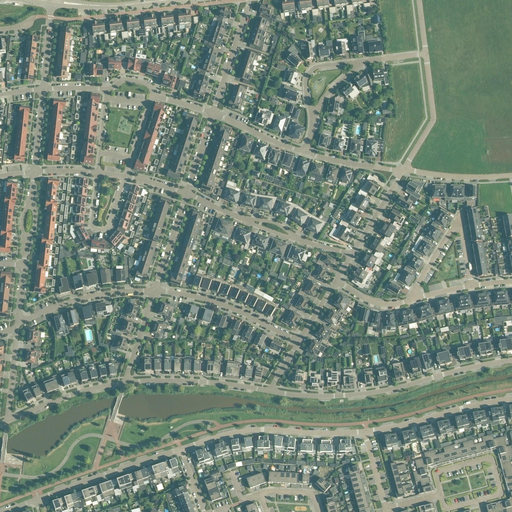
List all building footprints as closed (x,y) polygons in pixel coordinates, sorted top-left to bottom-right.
[(265,14),(264,17),(270,19),(271,16),(269,15),(271,9),(270,9),(271,7),(266,6),(266,7),(262,6),(260,12),(265,14)] [(220,16),(218,16),(217,19),(223,21),(224,18),(229,20),(232,14),(227,12),(228,11),(223,9),(223,11),(222,10),(220,16)] [(269,22),(270,19),(264,17),(263,20),(258,18),(256,24),(267,27),(269,22)] [(222,24),(223,21),(217,19),(216,22),(214,27),(225,31),(227,25),(222,24)] [(266,32),(267,27),(256,24),(255,29),(266,32)] [(73,30),(67,29),(67,27),(62,28),(62,29),(61,29),(61,34),(70,35),(72,36),(73,30)] [(224,34),(225,31),(214,27),(213,32),(215,33),(224,36),(224,34)] [(264,37),(266,32),(255,29),(253,33),(253,34),(264,37)] [(213,38),(222,41),(224,36),(215,33),(213,32),(211,37),(213,38)] [(352,44),(352,49),(353,48),(354,53),(354,54),(358,54),(358,55),(363,54),(362,47),(362,44),(362,43),(365,42),(364,32),(358,33),(359,38),(352,39),(352,40),(353,44),(352,44)] [(265,38),(264,37),(253,34),(251,39),(264,43),(265,38)] [(372,36),(366,37),(367,44),(369,44),(370,53),(374,53),(377,53),(377,52),(381,52),(380,42),(373,43),(372,36)] [(220,46),(222,41),(213,38),(211,37),(209,43),(208,46),(214,48),(215,45),(220,46)] [(264,47),(263,46),(264,43),(251,39),(250,42),(250,44),(255,46),(254,49),(262,52),(264,47)] [(344,50),(345,49),(348,48),(347,39),(341,40),(341,41),(342,40),(342,41),(341,42),(337,42),(337,44),(335,44),(336,56),(344,55),(344,50)] [(307,55),(307,59),(313,59),(313,56),(316,55),(315,40),(311,41),(311,43),(306,44),(301,45),(301,46),(300,46),(300,47),(300,48),(301,49),(301,50),(306,49),(307,55)] [(333,52),(332,41),(326,42),(327,47),(319,48),(320,57),(320,58),(324,58),(324,57),(330,56),(329,53),(333,52)] [(297,68),(302,62),(298,59),(298,58),(298,59),(296,57),(295,56),(298,53),(293,45),(288,51),(292,54),(289,58),(288,57),(285,61),(288,63),(290,62),(297,68)] [(213,51),(214,48),(208,46),(207,49),(208,49),(207,55),(208,55),(217,57),(218,52),(213,51)] [(247,52),(245,57),(254,60),(256,61),(258,56),(261,57),(262,54),(253,51),(252,54),(247,52)] [(139,72),(140,65),(144,66),(145,60),(146,56),(141,55),(140,59),(135,58),(133,72),(136,72),(139,72)] [(114,60),(108,60),(108,56),(105,56),(105,62),(108,62),(108,70),(114,70),(114,60)] [(124,63),(125,56),(121,56),(120,57),(114,57),(114,60),(114,70),(120,70),(120,62),(124,63)] [(135,58),(129,58),(129,57),(125,56),(124,63),(128,63),(127,70),(130,71),(133,72),(135,58)] [(257,61),(256,61),(254,60),(245,57),(244,63),(252,65),(255,66),(257,61)] [(151,76),(155,63),(149,61),(150,61),(145,60),(144,66),(147,67),(145,74),(151,76)] [(96,77),(96,67),(90,67),(90,63),(87,63),(86,70),(90,70),(90,77),(96,77)] [(151,76),(157,78),(159,70),(162,71),(164,64),(161,63),(161,65),(155,63),(151,76)] [(253,71),(255,66),(252,65),(244,63),(242,67),(242,68),(251,71),(253,71)] [(211,73),(213,68),(204,65),(205,65),(202,64),(200,69),(199,72),(205,74),(206,71),(211,73)] [(253,71),(251,71),(242,68),(240,73),(249,76),(251,76),(253,71)] [(296,71),(289,68),(288,72),(290,73),(289,78),(288,78),(287,78),(285,82),(294,85),(296,82),(296,81),(296,79),(297,79),(298,75),(295,74),(296,71)] [(374,76),(374,80),(375,80),(384,79),(385,86),(388,85),(387,73),(384,73),(384,70),(383,70),(380,71),(380,70),(379,71),(378,71),(377,71),(374,71),(373,71),(373,72),(372,72),(373,75),(374,75),(373,76),(374,76)] [(204,77),(205,74),(199,72),(198,75),(197,81),(208,84),(209,79),(204,77)] [(167,87),(171,75),(165,73),(161,85),(167,87)] [(247,81),(249,76),(240,73),(239,78),(244,80),(243,83),(249,85),(250,82),(247,81)] [(173,89),(176,79),(176,77),(176,76),(171,75),(167,87),(173,89)] [(369,87),(373,86),(370,75),(366,76),(366,77),(364,77),(362,75),(360,77),(359,76),(355,80),(354,81),(360,88),(363,86),(364,88),(367,87),(369,86),(369,87)] [(206,89),(208,84),(197,81),(195,86),(206,89)] [(236,86),(234,91),(245,95),(247,90),(248,87),(242,85),(241,88),(236,86)] [(342,92),(341,93),(343,95),(344,95),(346,98),(351,93),(355,97),(360,93),(355,86),(352,88),(349,85),(341,91),(342,92)] [(204,94),(206,89),(195,86),(193,91),(204,94)] [(287,93),(285,99),(296,103),(297,101),(298,101),(299,97),(298,96),(299,94),(292,92),(293,89),(285,86),(283,92),(287,93)] [(205,94),(204,94),(193,91),(193,90),(191,96),(194,97),(194,98),(197,99),(197,98),(203,100),(205,94)] [(245,95),(234,91),(232,96),(243,100),(245,95)] [(99,96),(87,94),(86,102),(88,102),(98,103),(99,96)] [(242,105),(243,100),(232,96),(231,101),(231,102),(242,105)] [(329,113),(338,115),(339,103),(343,104),(344,100),(339,96),(336,98),(335,98),(335,101),(331,100),(331,101),(331,104),(330,108),(330,109),(329,110),(329,111),(329,112),(329,113)] [(242,105),(231,102),(231,101),(230,101),(229,107),(235,109),(234,110),(237,110),(238,110),(241,111),(242,105)] [(167,107),(156,103),(153,111),(163,114),(165,114),(167,107)] [(17,112),(19,112),(28,113),(28,114),(29,108),(24,107),(24,106),(21,105),(20,107),(18,106),(17,112)] [(274,115),(274,114),(273,116),(271,116),(271,114),(268,112),(268,111),(264,110),(264,111),(260,110),(259,114),(257,113),(255,118),(257,119),(256,122),(259,123),(259,125),(263,126),(264,125),(266,126),(266,125),(266,124),(267,124),(268,124),(268,123),(271,124),(274,115)] [(162,119),(163,114),(153,111),(152,116),(162,119)] [(198,117),(187,114),(185,119),(187,120),(188,120),(196,123),(198,117)] [(290,117),(283,115),(282,119),(278,117),(277,121),(275,120),(273,126),(275,127),(274,130),(279,131),(280,128),(285,130),(290,117)] [(160,124),(162,119),(152,116),(150,121),(160,124)] [(195,128),(196,123),(188,120),(187,120),(186,125),(195,128)] [(158,129),(160,124),(150,121),(148,126),(158,129)] [(294,123),(290,136),(294,138),(294,139),(297,140),(297,139),(298,139),(299,136),(300,136),(300,135),(302,135),(303,130),(296,128),(297,124),(294,123)] [(193,133),(195,128),(186,125),(184,130),(193,133)] [(157,134),(158,129),(148,126),(147,131),(157,134)] [(220,133),(229,135),(229,136),(230,136),(232,131),(230,130),(230,128),(227,127),(227,129),(222,127),(220,133)] [(191,138),(193,133),(184,130),(182,135),(191,138)] [(155,139),(157,134),(147,131),(145,136),(155,139)] [(227,141),(229,136),(229,135),(220,133),(219,138),(227,141)] [(190,144),(191,138),(182,135),(181,141),(190,144)] [(327,143),(331,145),(333,138),(329,137),(329,136),(325,135),(324,136),(322,135),(321,139),(320,139),(319,143),(320,143),(319,147),(323,148),(323,147),(326,148),(327,143)] [(153,145),(155,139),(145,136),(143,141),(153,145)] [(251,139),(250,139),(248,138),(245,137),(242,144),(240,143),(240,144),(239,144),(237,150),(241,151),(241,149),(249,152),(253,141),(251,140),(251,139)] [(337,140),(336,140),(334,150),(341,152),(342,149),(346,150),(348,139),(342,137),(342,138),(342,140),(337,139),(337,140)] [(226,146),(227,141),(219,138),(217,143),(226,146)] [(351,150),(350,154),(353,154),(353,155),(357,155),(359,155),(360,146),(364,146),(364,140),(361,139),(360,142),(352,141),(352,146),(351,146),(350,150),(351,150)] [(380,152),(381,140),(374,139),(374,143),(372,143),(372,142),(368,142),(368,143),(367,143),(367,146),(368,146),(367,148),(367,149),(367,150),(366,150),(366,153),(367,154),(370,155),(370,156),(371,157),(371,156),(373,156),(373,157),(374,157),(374,154),(375,155),(376,152),(380,152)] [(152,150),(153,145),(143,141),(142,146),(152,150)] [(188,149),(190,144),(181,141),(179,146),(188,149)] [(224,151),(226,146),(217,143),(215,148),(224,151)] [(266,147),(265,146),(264,147),(263,146),(262,145),(259,144),(258,144),(255,155),(259,156),(258,159),(265,161),(268,151),(265,150),(266,147)] [(150,155),(152,150),(142,146),(140,151),(150,155)] [(186,154),(188,149),(179,146),(177,151),(186,154)] [(222,156),(224,151),(215,148),(213,153),(222,156)] [(270,160),(269,164),(275,166),(275,167),(279,168),(281,161),(278,160),(280,153),(273,150),(272,154),(271,154),(269,159),(270,160)] [(148,160),(150,155),(140,151),(138,156),(148,160)] [(185,159),(186,154),(177,151),(176,156),(185,159)] [(221,161),(222,156),(213,153),(212,158),(221,161)] [(293,157),(286,154),(286,156),(284,155),(281,161),(284,162),(283,165),(284,165),(283,169),(292,172),(294,165),(291,164),(293,157)] [(92,165),(93,157),(82,156),(82,155),(81,155),(80,163),(92,165)] [(147,165),(148,160),(138,156),(137,162),(147,165)] [(183,164),(185,159),(176,156),(174,161),(183,164)] [(219,166),(221,161),(212,158),(210,163),(219,166)] [(181,169),(183,164),(174,161),(172,166),(181,169)] [(305,164),(306,162),(301,161),(300,164),(298,164),(297,168),(299,169),(298,172),(304,174),(303,176),(307,177),(310,169),(307,168),(308,164),(305,164)] [(146,173),(148,165),(147,165),(137,162),(134,169),(146,173)] [(217,172),(219,166),(210,163),(208,169),(217,172)] [(319,166),(319,165),(318,165),(318,164),(317,164),(316,164),(316,165),(314,165),(312,173),(311,177),(319,179),(318,182),(321,183),(324,176),(321,175),(323,167),(319,166)] [(335,169),(334,169),(335,167),(332,167),(331,168),(331,167),(330,170),(329,169),(328,173),(329,173),(327,179),(334,181),(333,184),(336,185),(338,179),(335,178),(338,171),(336,170),(336,171),(334,171),(335,169)] [(216,177),(217,172),(208,169),(207,174),(216,177)] [(178,180),(180,174),(171,171),(168,170),(166,176),(178,180)] [(344,170),(341,179),(343,180),(342,183),(346,184),(347,181),(352,183),(354,177),(351,176),(352,174),(349,173),(349,172),(348,172),(348,171),(345,170),(345,171),(344,170)] [(214,182),(216,177),(207,174),(205,179),(214,182)] [(368,180),(365,184),(376,191),(377,192),(380,187),(377,184),(374,182),(376,180),(369,176),(367,179),(368,180)] [(75,189),(87,190),(86,190),(87,187),(88,181),(88,182),(88,180),(85,180),(84,180),(76,179),(75,186),(78,186),(78,189),(75,189)] [(214,182),(205,179),(203,184),(214,187),(214,188),(216,182),(214,182)] [(415,193),(418,187),(421,183),(414,182),(412,183),(411,183),(410,182),(406,188),(407,189),(409,190),(407,193),(406,192),(405,192),(411,195),(418,199),(419,200),(421,197),(415,193)] [(212,193),(214,187),(203,184),(201,189),(206,191),(206,192),(209,193),(210,192),(212,193)] [(376,191),(365,184),(362,189),(362,188),(360,191),(366,195),(368,193),(373,196),(376,191)] [(131,185),(130,186),(131,186),(129,192),(129,195),(128,194),(128,195),(139,198),(136,197),(137,195),(140,196),(142,189),(135,186),(135,187),(134,186),(131,185)] [(234,191),(236,188),(226,185),(223,196),(226,197),(225,199),(228,200),(229,201),(230,201),(234,191)] [(87,190),(75,189),(74,195),(77,195),(77,198),(74,198),(86,199),(85,199),(85,196),(86,196),(87,190)] [(241,196),(242,195),(243,191),(240,190),(239,193),(234,191),(230,201),(232,202),(233,202),(236,203),(236,201),(239,202),(241,196)] [(370,203),(370,202),(370,201),(364,198),(366,195),(360,191),(358,195),(361,196),(358,201),(367,206),(368,206),(370,203)] [(257,207),(259,195),(251,193),(250,196),(247,207),(249,207),(250,207),(253,208),(253,206),(257,207)] [(139,198),(128,195),(126,201),(127,201),(126,203),(125,203),(137,207),(133,206),(134,203),(137,204),(139,198)] [(250,196),(245,195),(242,195),(241,196),(239,202),(243,203),(242,205),(245,206),(246,206),(247,207),(250,196)] [(265,210),(267,196),(259,195),(257,207),(260,207),(259,209),(262,210),(264,210),(265,210)] [(414,205),(418,199),(411,195),(409,199),(408,199),(408,200),(405,198),(404,199),(401,197),(397,203),(408,210),(412,203),(414,205)] [(276,203),(277,198),(267,196),(265,210),(266,210),(268,211),(268,210),(271,211),(271,209),(274,209),(276,203)] [(86,199),(74,198),(73,204),(76,205),(76,207),(73,207),(85,209),(85,208),(84,208),(84,206),(85,206),(86,199)] [(171,201),(161,198),(159,203),(169,206),(171,201)] [(290,215),(296,205),(286,201),(285,204),(281,214),(283,215),(284,215),(287,216),(287,214),(290,215)] [(364,211),(367,206),(358,201),(355,205),(352,204),(351,207),(357,210),(358,208),(364,211)] [(285,204),(280,202),(279,204),(276,203),(274,209),(277,210),(276,212),(279,213),(280,214),(281,214),(285,204)] [(137,207),(125,203),(123,209),(124,210),(123,212),(122,212),(134,216),(131,215),(131,212),(135,213),(137,207)] [(169,206),(159,203),(160,203),(158,208),(167,211),(168,206),(169,206)] [(296,222),(304,210),(296,205),(290,215),(293,217),(292,219),(294,220),(294,221),(295,221),(296,222)] [(85,209),(73,207),(72,214),(75,214),(75,217),(72,216),(72,217),(84,218),(83,218),(83,215),(84,215),(85,209)] [(355,213),(357,210),(351,207),(349,210),(347,215),(349,216),(358,222),(361,217),(355,213)] [(450,217),(447,215),(448,212),(442,208),(437,216),(448,223),(450,219),(449,219),(450,217)] [(305,225),(311,215),(304,210),(296,222),(298,223),(297,223),(299,224),(299,223),(301,225),(302,223),(305,225)] [(204,214),(194,211),(193,216),(202,219),(204,214)] [(396,221),(394,223),(400,227),(402,224),(401,224),(405,218),(400,215),(400,214),(396,212),(396,213),(393,211),(390,216),(390,217),(396,221)] [(134,216),(122,212),(120,218),(121,219),(120,221),(119,221),(131,225),(128,224),(129,221),(132,222),(134,216)] [(312,231),(318,219),(311,215),(305,225),(308,227),(307,228),(309,230),(311,231),(311,230),(312,231)] [(202,220),(202,219),(193,216),(192,216),(193,217),(191,222),(200,224),(202,219),(202,220)] [(349,216),(346,221),(343,219),(341,222),(347,226),(349,223),(355,227),(355,226),(356,226),(358,222),(349,216)] [(411,216),(409,219),(418,224),(420,221),(411,216)] [(448,223),(437,216),(432,223),(439,227),(441,225),(444,227),(445,225),(446,226),(448,223)] [(84,218),(72,217),(71,223),(74,223),(74,226),(82,227),(82,224),(83,224),(84,218)] [(327,223),(318,219),(312,231),(313,232),(314,232),(317,234),(318,232),(321,233),(327,223)] [(221,234),(226,221),(223,220),(222,221),(220,220),(219,222),(216,221),(212,231),(221,234)] [(131,225),(119,221),(117,227),(118,227),(117,230),(125,233),(126,230),(129,231),(131,225)] [(231,227),(232,224),(230,223),(230,222),(226,221),(221,234),(230,238),(234,228),(231,227)] [(346,228),(347,226),(341,222),(339,225),(340,225),(337,230),(348,237),(352,232),(346,228)] [(398,230),(400,227),(394,223),(392,226),(387,223),(386,224),(385,223),(383,227),(393,233),(395,229),(398,230)] [(441,232),(437,230),(439,227),(432,223),(428,231),(439,238),(441,234),(440,234),(441,232)] [(86,233),(84,229),(83,227),(82,227),(74,226),(74,229),(75,231),(73,232),(76,238),(75,238),(75,239),(86,233)] [(393,233),(383,227),(380,231),(381,232),(380,233),(386,236),(385,239),(391,242),(393,240),(392,239),(395,235),(393,233)] [(240,242),(245,230),(241,229),(241,230),(238,229),(236,235),(233,234),(230,243),(233,244),(235,240),(240,242)] [(125,233),(117,230),(116,231),(116,230),(111,235),(121,243),(125,238),(122,236),(124,234),(125,233)] [(248,240),(250,233),(248,232),(245,230),(240,242),(246,244),(244,249),(247,250),(248,248),(251,241),(248,240)] [(348,237),(337,230),(334,235),(334,234),(332,237),(338,241),(340,238),(345,242),(346,241),(347,241),(349,238),(348,237)] [(439,238),(428,231),(423,238),(430,242),(431,240),(435,242),(436,240),(437,241),(439,238)] [(89,240),(88,239),(89,238),(88,237),(86,233),(75,239),(78,244),(81,242),(84,247),(88,248),(89,240)] [(157,242),(158,237),(150,234),(148,239),(157,242)] [(258,248),(263,236),(258,234),(258,235),(257,235),(254,241),(251,240),(251,241),(248,248),(252,250),(252,247),(255,248),(256,246),(259,247),(258,248)] [(111,235),(109,239),(107,240),(108,241),(107,242),(106,250),(110,250),(114,246),(116,248),(121,243),(111,235)] [(267,253),(269,247),(266,246),(268,239),(267,239),(268,238),(263,236),(258,248),(257,250),(263,252),(262,254),(266,255),(267,253)] [(98,239),(94,238),(94,239),(92,239),(92,240),(89,240),(88,248),(91,248),(91,249),(97,249),(98,239)] [(389,246),(391,242),(385,239),(383,241),(377,238),(377,239),(376,239),(373,242),(383,249),(386,244),(389,246)] [(432,247),(428,245),(430,242),(423,238),(419,246),(430,252),(432,249),(431,249),(432,247)] [(107,242),(104,241),(102,240),(103,239),(98,239),(97,249),(103,250),(103,249),(106,250),(107,242)] [(156,244),(147,241),(146,247),(154,249),(156,244)] [(276,254),(281,242),(277,241),(277,242),(275,241),(272,248),(269,247),(267,253),(270,254),(271,252),(276,254)] [(284,243),(281,242),(276,254),(282,256),(281,259),(284,260),(287,254),(286,254),(284,253),(287,245),(284,244),(284,243)] [(381,253),(383,249),(373,242),(371,246),(372,247),(371,248),(377,251),(375,254),(382,258),(383,255),(381,253)] [(430,252),(419,246),(414,253),(421,257),(422,255),(426,257),(427,255),(428,256),(430,252)] [(299,249),(296,248),(295,248),(293,247),(291,253),(287,251),(286,254),(287,254),(284,260),(284,261),(287,262),(289,258),(294,260),(299,249)] [(302,250),(299,249),(294,260),(294,261),(304,265),(307,258),(303,256),(305,252),(302,251),(302,250)] [(380,261),(382,258),(375,254),(374,257),(368,253),(367,254),(364,258),(376,265),(379,261),(380,261)] [(423,262),(419,260),(421,257),(414,253),(410,260),(421,267),(423,264),(422,263),(423,262)] [(331,266),(336,259),(335,259),(332,259),(327,256),(326,258),(321,256),(318,261),(324,265),(325,263),(324,263),(325,262),(331,266)] [(376,265),(364,258),(362,262),(362,263),(368,267),(366,269),(372,273),(374,270),(373,270),(376,265)] [(421,267),(410,260),(405,268),(412,272),(413,269),(417,272),(418,270),(419,270),(421,267)] [(324,265),(318,261),(316,264),(319,266),(316,270),(316,271),(325,276),(329,271),(328,271),(322,268),(324,265)] [(440,264),(434,279),(440,281),(446,266),(440,264)] [(124,272),(127,272),(127,266),(124,266),(124,269),(121,269),(121,271),(116,272),(116,283),(125,282),(124,272)] [(146,275),(147,270),(139,267),(137,272),(146,275)] [(372,273),(366,269),(364,272),(359,268),(358,269),(357,269),(355,273),(367,280),(370,276),(372,273)] [(414,277),(410,274),(412,272),(405,268),(401,275),(412,282),(414,279),(413,278),(414,277)] [(100,271),(102,285),(110,283),(109,277),(113,276),(112,270),(109,271),(109,270),(100,271)] [(322,282),(325,276),(316,271),(316,270),(315,270),(312,275),(310,274),(309,277),(314,280),(316,278),(322,281),(322,282)] [(96,271),(86,273),(88,287),(96,286),(95,283),(98,282),(96,271)] [(145,281),(146,275),(137,272),(135,277),(145,281)] [(84,283),(82,273),(77,274),(78,277),(72,278),(73,279),(71,279),(72,284),(74,284),(75,290),(82,289),(81,282),(84,281),(84,283)] [(182,281),(183,276),(175,273),(173,278),(172,278),(182,281)] [(203,287),(207,276),(197,273),(193,286),(199,288),(200,286),(203,287)] [(367,280),(355,273),(352,278),(355,280),(355,281),(358,282),(356,285),(359,286),(358,287),(362,290),(363,289),(365,285),(368,287),(370,282),(367,280)] [(412,282),(401,275),(396,283),(397,283),(403,287),(404,284),(408,286),(409,285),(410,285),(412,282)] [(212,290),(216,279),(207,276),(203,287),(202,288),(209,290),(209,288),(212,290)] [(313,283),(314,280),(309,277),(307,279),(309,280),(306,285),(316,292),(319,286),(313,283)] [(59,288),(60,294),(69,292),(66,278),(60,280),(62,287),(59,288)] [(180,286),(182,281),(172,278),(171,283),(180,286)] [(222,292),(226,282),(216,278),(216,279),(212,290),(212,291),(218,293),(219,291),(221,292),(222,292)] [(401,289),(395,286),(397,283),(396,283),(391,279),(389,282),(390,283),(387,288),(389,290),(388,292),(392,295),(394,292),(398,295),(398,294),(399,294),(401,291),(400,291),(401,289)] [(231,296),(235,285),(226,281),(226,282),(222,292),(221,292),(221,294),(227,296),(228,294),(231,296)] [(245,289),(245,288),(236,284),(235,285),(231,296),(230,297),(236,300),(237,298),(240,299),(245,289)] [(313,297),(316,292),(306,285),(303,290),(301,289),(299,292),(305,295),(307,293),(313,296),(313,297)] [(249,303),(253,295),(249,293),(250,291),(245,289),(240,299),(239,301),(245,304),(246,302),(249,303)] [(507,299),(507,296),(506,292),(505,292),(505,291),(500,292),(502,306),(511,305),(510,298),(507,299)] [(304,298),(305,295),(299,292),(298,295),(299,296),(296,300),(307,307),(310,302),(310,301),(310,302),(304,298)] [(502,306),(500,292),(496,292),(496,293),(495,293),(494,293),(495,297),(495,300),(492,300),(493,307),(502,306)] [(258,307),(263,297),(254,293),(253,295),(249,303),(248,305),(254,308),(255,306),(257,307),(258,307)] [(483,308),(482,295),(481,295),(481,294),(477,294),(477,295),(476,295),(476,300),(477,302),(473,303),(474,309),(483,308)] [(489,301),(488,294),(487,294),(482,295),(483,308),(493,307),(492,300),(489,301)] [(341,295),(338,300),(348,306),(351,301),(341,295)] [(470,303),(469,296),(463,297),(465,310),(474,309),(473,303),(470,303)] [(271,303),(272,303),(272,302),(263,297),(258,307),(257,307),(256,309),(262,312),(263,311),(266,312),(271,303)] [(465,310),(463,297),(459,297),(459,298),(458,298),(457,298),(458,303),(458,305),(455,306),(456,312),(465,310)] [(304,312),(307,307),(296,300),(293,305),(292,304),(290,307),(296,310),(297,308),(304,312),(303,312),(304,312)] [(348,306),(338,300),(335,305),(341,309),(340,312),(345,315),(347,312),(345,311),(348,306)] [(450,307),(448,300),(447,301),(446,300),(442,301),(445,314),(454,312),(453,306),(450,307)] [(445,314),(442,301),(438,302),(438,303),(437,303),(436,303),(437,307),(438,310),(434,311),(436,317),(445,314)] [(137,309),(138,307),(126,303),(124,308),(137,312),(138,309),(137,309)] [(160,305),(159,308),(169,311),(172,313),(174,307),(162,303),(161,305),(160,305)] [(277,306),(272,303),(271,303),(266,312),(265,314),(271,317),(272,315),(275,317),(280,309),(276,307),(277,306)] [(104,304),(95,305),(96,313),(102,312),(103,317),(111,315),(112,310),(112,305),(105,307),(104,304)] [(431,312),(430,309),(429,305),(428,306),(427,305),(424,306),(424,307),(423,307),(428,320),(436,317),(434,311),(431,312)] [(190,313),(187,312),(187,313),(185,319),(189,321),(190,319),(195,320),(197,320),(198,317),(196,316),(199,308),(192,306),(190,313)] [(82,308),(83,315),(82,315),(81,315),(82,320),(83,320),(84,320),(84,321),(90,320),(90,322),(95,321),(93,311),(93,313),(90,314),(89,307),(82,308)] [(294,313),(296,310),(290,307),(288,310),(290,311),(287,316),(298,322),(301,317),(300,317),(294,313)] [(428,320),(423,307),(418,309),(417,309),(419,313),(420,316),(416,316),(418,323),(428,320)] [(136,316),(137,312),(124,308),(123,313),(122,313),(121,316),(127,318),(128,315),(135,317),(135,315),(136,316)] [(167,316),(169,311),(159,308),(158,311),(159,312),(159,314),(166,316),(165,319),(171,321),(172,318),(167,316)] [(363,310),(362,310),(360,321),(369,323),(370,317),(368,317),(369,311),(368,311),(368,310),(363,309),(363,310)] [(203,321),(210,323),(213,312),(206,310),(204,316),(201,315),(199,323),(202,324),(203,321)] [(344,318),(345,315),(340,312),(338,314),(332,310),(329,315),(336,320),(339,322),(342,317),(344,318)] [(78,324),(76,314),(75,311),(69,312),(70,313),(67,314),(67,316),(65,316),(67,326),(67,327),(68,330),(71,330),(70,327),(73,327),(73,326),(78,324)] [(409,325),(406,312),(405,312),(405,311),(401,312),(401,313),(400,313),(401,320),(398,321),(400,327),(409,325)] [(413,317),(412,311),(411,311),(406,312),(409,325),(418,323),(416,316),(413,317)] [(382,330),(383,323),(383,320),(380,320),(380,317),(381,314),(378,313),(378,312),(375,312),(375,313),(374,313),(372,324),(378,325),(376,332),(382,334),(382,333),(382,330)] [(386,323),(383,323),(382,330),(387,330),(387,327),(395,327),(395,323),(394,323),(394,319),(393,319),(394,319),(394,315),(393,315),(393,314),(392,314),(392,313),(388,313),(388,314),(387,314),(387,317),(386,317),(386,318),(387,318),(387,320),(386,320),(386,323)] [(224,322),(226,318),(219,315),(219,317),(218,319),(215,326),(223,329),(223,328),(226,329),(228,323),(224,322)] [(336,320),(329,315),(325,320),(326,321),(326,320),(332,324),(330,327),(336,330),(338,327),(334,325),(336,320)] [(68,334),(66,323),(63,324),(61,317),(60,316),(57,317),(57,318),(54,319),(56,325),(54,325),(55,329),(56,332),(58,332),(64,331),(65,335),(68,334)] [(127,318),(121,316),(120,319),(121,320),(119,325),(132,329),(133,326),(132,325),(133,323),(126,321),(127,318)] [(294,327),(298,322),(287,316),(284,320),(283,319),(281,322),(287,326),(288,323),(294,327)] [(237,332),(235,336),(238,337),(241,330),(238,329),(241,323),(234,320),(230,329),(237,332)] [(170,324),(164,322),(163,325),(156,322),(155,325),(154,324),(153,327),(166,332),(168,327),(169,327),(170,324)] [(132,329),(119,325),(117,330),(116,329),(115,333),(121,335),(122,332),(129,334),(130,332),(131,332),(132,329)] [(334,333),(336,330),(330,327),(329,329),(323,326),(323,325),(319,330),(330,337),(333,332),(334,333)] [(253,329),(247,326),(242,336),(248,339),(247,342),(251,343),(254,337),(250,335),(253,329)] [(164,336),(166,332),(153,327),(152,331),(153,331),(152,333),(157,335),(156,338),(164,341),(166,337),(164,336)] [(330,337),(319,330),(316,336),(317,336),(323,339),(321,342),(327,345),(329,343),(327,342),(330,337)] [(120,337),(121,335),(115,333),(114,336),(115,336),(113,341),(117,343),(117,342),(126,345),(127,342),(127,340),(120,337)] [(265,341),(266,337),(259,333),(254,344),(261,347),(261,348),(264,350),(267,343),(264,342),(264,340),(265,341)] [(40,343),(40,338),(27,337),(27,340),(27,342),(35,343),(34,346),(41,347),(41,343),(40,343)] [(507,352),(505,338),(494,340),(496,346),(499,345),(499,349),(501,349),(501,353),(502,352),(502,353),(507,352)] [(280,351),(283,345),(279,343),(277,342),(274,340),(272,343),(269,341),(266,348),(269,350),(270,348),(276,350),(277,349),(280,351)] [(321,342),(320,344),(313,341),(314,341),(313,340),(310,346),(321,352),(322,353),(325,348),(327,350),(329,347),(327,345),(321,342)] [(492,346),(496,346),(494,340),(484,341),(486,356),(492,354),(492,351),(493,350),(492,346)] [(126,345),(117,342),(117,343),(113,341),(112,346),(111,346),(110,349),(116,351),(117,348),(124,350),(125,348),(125,349),(126,345)] [(486,356),(484,341),(473,343),(475,350),(478,349),(478,353),(480,352),(480,356),(482,356),(486,356)] [(167,344),(167,347),(172,347),(172,351),(176,350),(176,343),(167,344)] [(472,350),(475,350),(473,343),(463,346),(466,360),(472,358),(471,355),(472,354),(472,350)] [(321,352),(310,346),(307,351),(313,355),(312,357),(315,358),(316,356),(318,357),(321,352)] [(466,360),(463,346),(452,348),(454,355),(457,354),(458,357),(459,357),(460,361),(461,360),(461,361),(466,360)] [(404,356),(405,356),(402,347),(402,348),(397,349),(399,357),(404,356)] [(451,355),(454,355),(452,348),(452,347),(449,348),(449,349),(442,351),(446,365),(452,363),(451,359),(452,359),(451,355)] [(40,353),(40,350),(34,349),(34,352),(26,351),(26,354),(25,353),(25,357),(38,358),(39,353),(40,353)] [(446,365),(442,351),(432,354),(433,360),(436,359),(437,363),(439,362),(440,366),(441,366),(446,365)] [(433,362),(431,354),(428,355),(428,354),(422,356),(423,361),(421,361),(423,367),(425,366),(426,370),(429,369),(429,370),(432,369),(431,365),(430,362),(433,362)] [(38,363),(38,358),(25,357),(24,360),(25,360),(25,362),(32,363),(32,366),(38,367),(39,364),(38,363)] [(420,372),(419,368),(418,366),(421,365),(419,357),(409,360),(410,365),(409,365),(411,369),(413,374),(417,373),(420,372)] [(151,368),(151,358),(145,358),(145,361),(143,361),(141,368),(145,368),(145,372),(152,371),(151,368)] [(107,362),(109,372),(109,376),(116,375),(115,371),(117,370),(120,363),(119,363),(114,364),(114,361),(107,362)] [(398,364),(393,365),(393,367),(393,368),(393,371),(394,371),(396,379),(404,377),(405,377),(403,371),(405,371),(403,363),(402,363),(401,363),(398,363),(398,364)] [(98,367),(99,374),(100,377),(106,376),(106,373),(104,365),(98,366),(98,367)] [(247,367),(246,374),(245,377),(251,378),(252,375),(253,367),(247,366),(247,367)] [(389,372),(387,366),(380,367),(380,368),(376,369),(376,373),(375,373),(377,380),(377,379),(378,379),(378,383),(387,381),(386,376),(387,376),(387,372),(389,372)] [(78,368),(80,378),(81,382),(88,380),(87,377),(85,370),(84,367),(78,368)] [(88,369),(90,376),(91,379),(97,378),(96,375),(95,367),(88,368),(88,369)] [(257,368),(255,375),(255,379),(261,380),(262,376),(264,376),(268,370),(263,369),(257,368)] [(374,380),(373,368),(364,370),(365,378),(359,379),(362,379),(362,382),(359,382),(359,383),(365,382),(366,385),(366,383),(371,383),(371,384),(372,384),(371,381),(372,381),(372,380),(374,380)] [(353,373),(344,374),(344,377),(344,385),(343,385),(350,385),(350,386),(354,385),(354,380),(357,380),(356,369),(353,370),(353,373)] [(75,380),(73,373),(72,370),(66,372),(66,374),(70,385),(76,383),(75,380)] [(299,383),(300,383),(300,382),(301,382),(301,383),(303,383),(303,381),(307,381),(308,373),(296,372),(296,376),(292,376),(292,383),(299,384),(299,383)] [(327,383),(327,387),(331,387),(331,386),(336,386),(336,383),(337,383),(337,382),(341,382),(340,372),(337,372),(337,374),(332,374),(327,374),(327,380),(329,380),(329,383),(327,383)] [(61,377),(63,384),(64,387),(70,385),(66,374),(60,376),(61,377)] [(312,387),(318,387),(318,384),(324,384),(324,376),(321,376),(321,375),(314,374),(314,378),(310,378),(310,383),(312,383),(312,387)] [(57,386),(54,376),(47,378),(48,381),(49,381),(53,391),(59,389),(57,386)] [(43,383),(46,390),(47,393),(53,391),(49,381),(48,381),(43,383)] [(40,392),(37,386),(36,383),(30,385),(34,395),(36,398),(41,396),(40,392)] [(31,396),(28,389),(27,390),(22,392),(23,394),(22,394),(21,401),(25,399),(27,402),(33,400),(31,396)] [(499,421),(497,408),(491,410),(492,417),(493,420),(493,422),(494,422),(499,421)] [(486,418),(484,411),(479,412),(481,425),(487,423),(487,421),(486,418)] [(481,425),(479,412),(473,414),(476,426),(481,425)] [(470,427),(466,415),(461,417),(464,429),(470,427)] [(464,429),(461,417),(455,418),(458,430),(464,429)] [(451,427),(449,420),(443,422),(447,434),(452,432),(453,433),(456,432),(454,426),(451,427)] [(447,434),(443,422),(437,423),(439,431),(436,432),(438,438),(442,437),(441,435),(447,434)] [(435,437),(431,425),(425,427),(429,439),(435,437)] [(429,439),(425,427),(420,429),(422,436),(419,437),(420,443),(424,442),(424,444),(430,442),(429,439)] [(417,442),(414,430),(408,432),(411,444),(417,442)] [(411,444),(408,432),(402,433),(404,440),(401,441),(402,447),(405,446),(405,445),(411,444)] [(398,442),(396,434),(390,435),(393,448),(393,446),(398,445),(399,448),(402,447),(401,441),(398,442)] [(393,448),(390,435),(384,436),(386,444),(382,444),(384,450),(387,450),(387,449),(393,448)] [(497,449),(504,437),(493,439),(492,435),(487,436),(490,449),(494,448),(494,450),(497,449)] [(490,449),(487,436),(482,438),(483,442),(479,443),(481,453),(486,452),(486,450),(490,449)] [(264,450),(264,437),(259,437),(259,442),(255,442),(255,451),(264,451),(264,450)] [(268,437),(264,437),(264,450),(273,450),(273,442),(268,442),(268,437)] [(511,451),(511,448),(511,446),(507,447),(504,437),(497,449),(497,451),(499,451),(500,454),(511,451)] [(245,443),(242,444),(243,452),(247,451),(246,448),(251,448),(253,447),(253,443),(252,443),(251,438),(244,439),(245,443)] [(284,451),(285,443),(282,443),(283,438),(276,438),(275,443),(274,443),(274,447),(275,447),(275,450),(284,451)] [(288,443),(285,443),(284,451),(294,452),(295,449),(296,449),(297,445),(295,445),(296,440),(289,439),(288,443)] [(243,452),(242,444),(239,444),(238,440),(231,441),(232,446),(231,447),(232,451),(233,451),(233,453),(243,452)] [(307,454),(307,441),(303,440),(303,445),(298,444),(298,454),(307,454)] [(350,440),(345,441),(345,452),(346,452),(352,452),(353,455),(356,454),(355,447),(351,447),(350,440)] [(365,461),(369,460),(365,440),(360,441),(365,461)] [(481,453),(479,443),(474,445),(473,440),(468,441),(471,454),(476,453),(476,455),(481,453)] [(312,441),(307,441),(307,454),(316,454),(316,445),(312,445),(312,441)] [(326,453),(326,441),(322,441),(322,445),(317,445),(317,453),(321,453),(326,453)] [(331,441),(326,441),(326,453),(326,454),(331,454),(335,454),(335,445),(331,445),(331,441)] [(345,452),(345,441),(340,441),(341,445),(336,445),(337,455),(346,454),(346,452),(345,452)] [(471,454),(468,441),(462,443),(464,447),(459,449),(462,458),(467,457),(467,455),(471,454)] [(223,443),(219,445),(223,457),(232,454),(229,446),(226,447),(225,447),(223,443)] [(223,457),(219,445),(215,446),(216,450),(215,451),(212,452),(214,458),(215,458),(217,461),(224,459),(223,457)] [(462,458),(459,449),(455,450),(453,445),(448,447),(452,459),(456,458),(457,460),(462,458)] [(452,459),(448,447),(443,448),(444,453),(440,454),(443,464),(448,462),(447,461),(452,459)] [(205,449),(201,451),(205,464),(214,461),(211,452),(207,453),(205,449)] [(443,464),(440,454),(435,455),(434,450),(432,451),(430,452),(429,452),(432,465),(437,463),(437,465),(443,464)] [(205,464),(201,451),(196,452),(198,459),(195,460),(197,466),(205,464)] [(509,457),(511,456),(511,451),(500,454),(501,459),(499,459),(501,465),(511,462),(509,457)] [(432,465),(429,452),(424,453),(425,458),(415,461),(427,468),(430,467),(429,467),(429,465),(432,465)] [(175,460),(174,459),(166,462),(167,468),(170,467),(171,470),(168,470),(171,478),(176,476),(175,474),(179,472),(176,464),(178,464),(176,460),(175,460)] [(428,470),(427,468),(415,461),(418,471),(413,472),(414,478),(427,474),(426,471),(428,470)] [(167,468),(166,462),(157,465),(161,479),(167,477),(168,479),(171,478),(168,470),(166,472),(165,469),(167,468)] [(511,471),(511,466),(511,462),(501,465),(502,470),(504,469),(505,474),(511,471)] [(390,472),(406,467),(405,464),(397,466),(396,463),(388,465),(390,472)] [(161,479),(157,465),(151,467),(153,473),(150,474),(152,480),(153,483),(156,482),(156,481),(161,479)] [(358,466),(348,469),(349,474),(359,472),(360,472),(358,466)] [(407,471),(406,467),(390,472),(392,478),(399,476),(398,473),(407,471)] [(149,480),(147,475),(145,469),(139,471),(143,482),(149,480)] [(143,482),(139,471),(131,474),(132,480),(135,479),(136,482),(133,483),(135,486),(136,489),(139,488),(138,487),(144,485),(143,482)] [(263,473),(257,475),(261,485),(266,483),(263,473)] [(132,480),(131,474),(122,477),(126,488),(126,491),(132,489),(134,494),(137,493),(136,489),(135,486),(132,487),(130,481),(132,480)] [(408,474),(399,476),(392,478),(394,485),(401,483),(400,480),(409,477),(408,474)] [(428,478),(427,474),(414,478),(416,483),(420,481),(421,485),(431,482),(430,477),(429,477),(428,478)] [(261,485),(257,475),(252,477),(256,487),(261,485)] [(126,488),(122,477),(116,479),(118,485),(119,489),(120,490),(126,488)] [(256,487),(252,477),(246,479),(250,489),(256,487)] [(204,481),(206,486),(216,483),(214,478),(209,479),(204,481)] [(320,489),(326,482),(321,478),(315,485),(320,489)] [(116,490),(113,491),(110,481),(104,484),(109,497),(115,495),(115,496),(118,495),(116,490)] [(331,486),(326,482),(320,489),(324,493),(331,486)] [(431,483),(431,482),(421,485),(422,488),(417,490),(419,495),(433,491),(432,486),(430,486),(429,483),(431,483)] [(218,488),(216,483),(206,486),(207,488),(208,491),(218,488)] [(402,486),(401,483),(394,485),(395,492),(412,487),(411,484),(402,486)] [(109,497),(104,484),(96,487),(98,492),(100,491),(102,495),(99,496),(101,501),(104,500),(103,499),(109,497)] [(175,498),(177,497),(187,493),(185,486),(172,491),(175,498)] [(96,497),(95,493),(98,492),(96,487),(87,490),(91,501),(92,503),(97,501),(98,502),(101,501),(99,496),(96,497)] [(412,491),(412,487),(395,492),(397,499),(405,497),(404,493),(412,491)] [(220,493),(218,488),(208,491),(209,495),(210,497),(220,493)] [(91,501),(87,490),(81,492),(83,497),(80,498),(83,506),(86,505),(85,502),(91,501)] [(189,498),(187,493),(177,497),(179,501),(189,498)] [(222,498),(220,493),(210,497),(212,502),(217,500),(222,498)] [(80,498),(77,499),(75,494),(69,496),(73,507),(74,509),(80,507),(80,509),(84,508),(83,506),(80,498)] [(73,507),(69,496),(61,499),(63,504),(65,503),(67,509),(73,507)] [(333,497),(324,500),(326,506),(335,503),(333,497)] [(190,503),(189,498),(179,501),(181,506),(190,503)] [(63,504),(61,499),(52,502),(52,503),(51,503),(52,508),(54,507),(55,511),(65,511),(62,511),(60,505),(63,504)] [(507,511),(505,503),(500,504),(500,502),(496,503),(498,511),(507,511)] [(192,508),(190,503),(181,506),(183,511),(192,508)] [(247,511),(258,508),(256,503),(246,507),(247,511)] [(336,503),(335,503),(326,506),(328,511),(338,509),(336,503)] [(498,511),(496,503),(495,503),(495,504),(496,504),(496,505),(492,506),(491,505),(492,505),(492,504),(486,506),(487,511),(498,511)]
